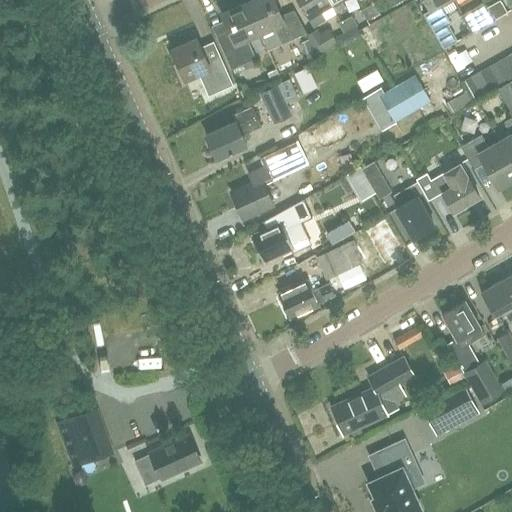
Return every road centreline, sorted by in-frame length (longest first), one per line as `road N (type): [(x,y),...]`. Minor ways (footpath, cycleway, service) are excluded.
road 1 (tertiary): [(244,380),(84,25)]
road 2 (residential): [(244,380),(511,233)]
road 3 (tertiary): [(304,511),(244,380)]
